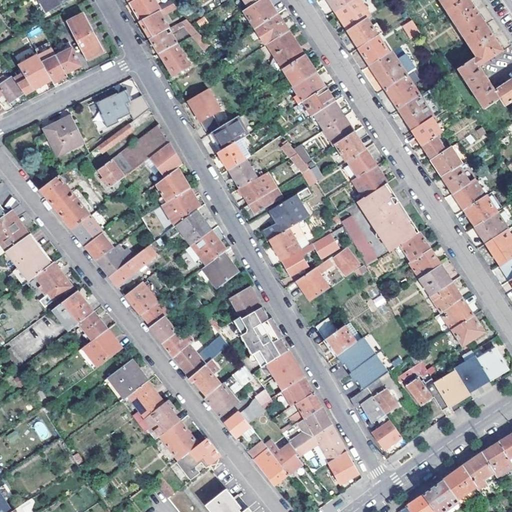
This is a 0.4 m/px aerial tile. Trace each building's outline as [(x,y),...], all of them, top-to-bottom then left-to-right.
[(39,0),(41,4),(44,2),(48,11),(67,0),(39,0)] [(135,0),(131,3),(142,22),(162,11),(155,0),(135,0)] [(243,0),(249,8),(262,0),(243,0)] [(244,12),(254,28),(277,14),(268,0),(262,0),(249,8),(244,12)] [(328,0),(336,11),(352,0),(328,0)] [(349,31),(368,19),(371,16),(361,0),(352,0),(336,11),(349,31)] [(438,0),(447,12),(466,0),(438,0)] [(466,0),(447,12),(464,39),(486,24),(476,8),(470,0),(466,0)] [(163,17),(178,8),(174,4),(162,11),(142,22),(152,39),(170,29),(163,17)] [(84,13),(67,23),(87,60),(104,51),(84,13)] [(254,28),(265,45),(267,44),(288,31),(277,14),(254,28)] [(200,28),(208,23),(204,16),(196,21),(200,28)] [(160,54),(178,44),(172,34),(183,27),(191,36),(198,33),(187,19),(170,29),(152,39),(160,54)] [(349,31),(359,48),(378,35),(368,19),(349,31)] [(404,27),(412,39),(420,33),(413,21),(404,27)] [(464,39),(477,57),(483,66),(504,52),(494,36),(486,24),(464,39)] [(288,31),(267,44),(283,69),(305,56),(288,30),(288,31)] [(198,33),(191,36),(204,51),(209,46),(198,33)] [(371,65),(390,53),(378,35),(359,48),(361,50),(371,65)] [(57,56),(72,48),(69,42),(53,50),(54,51),(57,56)] [(178,44),(160,54),(173,77),(190,67),(178,44)] [(72,48),(57,56),(67,74),(82,66),(72,48)] [(67,74),(57,56),(54,51),(50,52),(54,58),(43,63),(52,79),(54,83),(68,76),(67,74)] [(371,65),(386,89),(407,75),(416,69),(407,55),(398,61),(392,52),(390,53),(371,65)] [(43,63),(39,56),(12,71),(26,95),(52,79),(43,63)] [(305,56),(283,69),(294,86),(315,73),(313,69),(305,57),(305,56)] [(496,93),(497,92),(488,80),(480,67),(483,66),(477,57),(459,69),(485,109),(501,99),(496,93)] [(302,102),(303,101),(324,87),(315,73),(294,86),(293,87),(302,102)] [(400,109),(421,96),(407,75),(386,89),(389,94),(400,109)] [(0,78),(0,88),(4,94),(10,102),(24,93),(13,77),(7,80),(4,76),(0,78)] [(505,106),(511,101),(511,82),(509,84),(497,92),(496,93),(501,99),(505,106)] [(314,114),(334,102),(324,87),(303,101),(312,116),(314,114)] [(98,106),(111,129),(122,123),(121,121),(132,115),(135,120),(150,108),(143,95),(132,102),(126,92),(118,96),(117,95),(98,106)] [(212,94),(191,105),(200,122),(221,111),(212,94)] [(421,96),(400,109),(403,114),(413,131),(433,118),(434,117),(421,96)] [(323,129),(344,117),(334,102),(314,114),(323,129)] [(44,130),(53,149),(64,144),(67,151),(85,142),(72,116),(63,120),(62,118),(53,122),(55,125),(44,130)] [(214,144),(218,152),(241,139),(248,135),(237,116),(208,134),(214,144)] [(333,146),(335,144),(354,132),(344,117),(323,129),(323,130),(333,146)] [(423,145),(436,136),(442,133),(433,118),(413,131),(423,145)] [(98,147),(103,154),(134,130),(129,124),(98,147)] [(160,125),(131,147),(143,164),(170,143),(160,125)] [(347,161),(365,149),(354,132),(335,144),(346,161),(347,161)] [(436,136),(423,145),(432,160),(446,151),(436,136)] [(229,169),(250,156),(241,139),(218,152),(229,169)] [(293,149),(286,141),(282,144),(284,145),(281,148),(291,159),(297,155),(293,149)] [(133,202),(138,198),(157,184),(178,168),(183,165),(176,153),(170,143),(143,164),(125,177),(121,181),(126,190),(133,202)] [(64,144),(53,149),(57,156),(67,151),(64,144)] [(293,149),(297,155),(303,152),(298,146),(293,149)] [(131,147),(113,161),(125,177),(143,164),(131,147)] [(443,177),(459,166),(462,164),(452,147),(446,151),(432,160),(443,177)] [(347,161),(358,177),(376,166),(371,159),(365,149),(347,161)] [(297,155),(291,159),(302,174),(309,170),(305,164),(297,155)] [(261,176),(250,156),(229,169),(240,188),(261,176)] [(112,188),(121,181),(125,177),(113,161),(113,160),(99,171),(112,188)] [(341,165),(351,182),(353,180),(358,177),(347,161),(346,161),(341,165)] [(364,197),(383,185),(386,182),(376,166),(358,177),(353,180),(360,190),(364,197)] [(459,166),(443,177),(454,193),(470,183),(459,166)] [(178,168),(157,184),(167,202),(190,189),(190,188),(188,184),(178,168)] [(309,170),(302,174),(310,187),(317,183),(316,181),(309,170)] [(250,205),(277,189),(267,172),(261,176),(240,188),(242,191),(244,194),(250,205)] [(91,216),(96,212),(78,190),(73,193),(67,185),(71,181),(65,173),(42,190),(57,210),(73,230),(91,216)] [(465,210),(486,196),(475,180),(470,183),(454,193),(459,201),(465,210)] [(386,182),(383,185),(392,197),(395,196),(386,182)] [(364,197),(357,201),(370,221),(369,222),(381,241),(383,240),(391,252),(400,245),(416,235),(408,222),(411,220),(401,204),(399,202),(397,203),(398,200),(397,199),(391,198),(392,197),(383,185),(364,197)] [(191,188),(190,188),(190,189),(167,202),(164,204),(176,226),(197,210),(199,209),(193,198),(196,197),(191,188)] [(308,188),(299,193),(303,200),(312,195),(308,188)] [(282,198),(277,189),(250,205),(255,213),(282,198)] [(354,195),(357,201),(364,197),(360,190),(354,195)] [(264,230),(270,240),(287,229),(308,217),(300,203),(303,201),(303,200),(299,193),(270,210),(276,219),(277,222),(264,230)] [(465,210),(476,227),(497,213),(487,196),(486,196),(465,210)] [(193,198),(199,209),(202,206),(196,197),(193,198)] [(147,214),(138,198),(133,202),(136,207),(142,217),(147,214)] [(160,208),(155,210),(162,225),(167,222),(160,208)] [(0,241),(7,250),(28,235),(21,224),(11,210),(5,215),(0,218),(0,241)] [(177,226),(192,245),(212,231),(199,213),(197,210),(176,226),(177,226)] [(497,213),(476,227),(481,235),(487,243),(508,230),(508,229),(500,217),(503,215),(501,211),(497,213)] [(104,232),(91,216),(73,230),(84,243),(86,246),(103,233),(104,232)] [(340,223),(364,263),(366,268),(376,261),(351,218),(340,223)] [(420,233),(411,220),(408,222),(416,235),(420,233)] [(331,234),(332,236),(343,230),(341,227),(330,233),(331,234)] [(270,240),(282,261),(299,251),(287,229),(270,240)] [(501,265),(511,258),(511,236),(508,230),(487,243),(499,262),(501,265)] [(192,245),(206,266),(225,252),(226,251),(212,232),(212,231),(192,245)] [(31,233),(29,234),(51,265),(54,262),(31,233)] [(98,261),(112,249),(114,248),(103,233),(86,246),(92,254),(98,261)] [(411,262),(431,250),(422,237),(420,233),(416,235),(400,245),(411,262)] [(7,250),(18,266),(29,281),(35,276),(51,265),(29,234),(28,235),(7,250)] [(332,236),(331,234),(282,261),(291,275),(308,265),(302,255),(315,247),(321,258),(339,248),(332,236)] [(148,247),(125,265),(110,276),(118,286),(152,260),(151,258),(155,256),(148,247)] [(104,268),(110,276),(125,265),(112,249),(98,261),(104,268)] [(347,249),(334,258),(345,274),(359,264),(347,249)] [(409,263),(420,279),(441,266),(436,259),(431,250),(411,262),(409,263)] [(206,266),(203,269),(217,289),(240,273),(225,252),(206,266)] [(316,267),(319,272),(333,263),(329,258),(316,267)] [(510,280),(511,279),(511,258),(501,265),(510,280)] [(51,265),(35,276),(41,284),(38,286),(45,295),(48,293),(53,300),(72,286),(54,262),(51,265)] [(12,271),(22,285),(29,281),(18,266),(12,271)] [(430,296),(452,282),(441,266),(420,279),(430,296)] [(297,280),(312,300),(330,287),(319,272),(316,267),(297,280)] [(149,277),(143,282),(147,288),(154,283),(149,277)] [(141,315),(142,314),(155,304),(159,302),(147,288),(143,282),(125,296),(136,309),(141,315)] [(441,313),(445,311),(462,299),(453,285),(452,282),(430,296),(441,313)] [(230,299),(242,319),(263,307),(252,290),(251,288),(250,287),(230,299)] [(53,309),(70,330),(79,323),(93,312),(85,302),(77,291),(53,309)] [(381,295),(374,299),(378,306),(385,301),(381,295)] [(452,330),(452,329),(473,316),(467,305),(462,299),(445,311),(448,315),(444,317),(452,330)] [(155,304),(142,314),(145,318),(152,326),(165,316),(155,304)] [(207,310),(211,315),(217,311),(213,306),(207,310)] [(276,328),(263,307),(242,319),(240,320),(266,364),(267,363),(289,350),(276,328)] [(93,312),(79,323),(92,340),(107,329),(94,312),(93,312)] [(177,332),(183,328),(180,324),(174,328),(165,316),(152,326),(151,327),(162,340),(164,342),(177,332)] [(463,346),(468,343),(484,332),(473,316),(452,329),(463,346)] [(326,339),(338,331),(330,317),(317,326),(326,339)] [(326,339),(337,356),(357,342),(346,325),(338,331),(326,339)] [(390,344),(404,334),(398,325),(391,330),(391,332),(386,336),(390,344)] [(107,329),(92,340),(84,346),(99,365),(122,348),(115,340),(107,329)] [(181,338),(177,332),(164,342),(163,343),(171,354),(174,357),(191,344),(194,341),(187,333),(181,338)] [(390,344),(389,345),(392,350),(400,346),(405,354),(410,351),(411,353),(414,351),(404,334),(390,344)] [(253,373),(257,370),(235,341),(231,344),(229,342),(227,344),(229,346),(244,366),(251,374),(253,373)] [(182,368),(191,378),(206,365),(207,364),(191,344),(174,357),(182,368)] [(478,361),(490,380),(508,369),(496,349),(478,361)] [(267,363),(275,377),(297,364),(295,361),(289,350),(267,363)] [(414,354),(420,363),(422,362),(417,352),(414,354)] [(455,370),(456,371),(469,393),(490,380),(478,361),(476,357),(455,370)] [(363,366),(359,359),(343,370),(357,394),(367,387),(373,383),(370,379),(362,366),(363,366)] [(123,398),(127,396),(148,381),(139,370),(132,360),(107,377),(123,398)] [(192,380),(206,398),(222,385),(213,374),(219,369),(212,360),(207,364),(206,365),(191,378),(190,378),(192,380)] [(362,366),(370,379),(376,376),(368,362),(363,366),(362,366)] [(420,363),(417,365),(421,370),(424,376),(429,373),(422,362),(420,363)] [(275,377),(283,390),(305,377),(299,367),(297,364),(275,377)] [(421,370),(417,365),(396,378),(400,384),(421,370)] [(208,400),(221,417),(239,402),(228,388),(231,386),(238,381),(242,386),(256,376),(253,373),(251,374),(244,366),(222,385),(206,398),(208,400)] [(436,384),(441,394),(449,407),(469,394),(469,393),(456,371),(436,384)] [(291,406),(297,403),(314,393),(310,387),(305,377),(283,390),(282,391),(291,406)] [(433,399),(419,378),(408,386),(423,406),(433,399)] [(368,388),(373,395),(386,414),(398,405),(380,379),(368,388)] [(148,381),(127,396),(144,418),(164,402),(154,389),(148,381)] [(241,400),(231,386),(228,388),(239,402),(241,400)] [(351,398),(356,407),(359,405),(373,395),(368,388),(367,387),(357,394),(351,398)] [(267,391),(255,398),(260,405),(268,400),(271,398),(267,391)] [(305,418),(322,407),(320,404),(314,393),(297,403),(305,418)] [(449,407),(441,394),(435,398),(443,411),(449,407)] [(385,449),(402,437),(386,414),(373,395),(359,405),(370,420),(374,417),(381,427),(373,433),(385,449)] [(241,413),(249,423),(257,416),(259,416),(265,411),(263,408),(260,405),(255,398),(252,400),(249,406),(241,413)] [(144,418),(161,436),(181,421),(174,413),(172,411),(175,409),(168,400),(164,402),(144,418)] [(329,419),(322,407),(305,418),(298,422),(309,440),(332,425),(329,419)] [(254,429),(249,423),(241,413),(239,411),(226,423),(237,437),(243,432),(246,435),(254,429)] [(161,436),(178,460),(191,451),(199,445),(181,421),(161,436)] [(309,440),(310,443),(317,438),(330,461),(346,450),(339,437),(332,425),(309,440)] [(511,435),(506,439),(499,443),(511,463),(511,435)] [(199,445),(191,451),(198,461),(204,456),(207,459),(200,463),(205,469),(221,457),(220,455),(207,438),(199,445)] [(272,440),(266,445),(268,448),(289,474),(304,463),(295,453),(298,452),(295,449),(291,443),(281,451),(272,440)] [(294,440),(291,443),(295,449),(299,446),(294,440)] [(309,440),(299,446),(295,449),(298,452),(299,453),(311,445),(310,443),(309,440)] [(264,442),(250,453),(255,459),(268,448),(266,445),(264,442)] [(482,454),(495,475),(497,477),(511,467),(511,463),(499,443),(494,446),(482,454)] [(322,465),(326,463),(319,446),(314,448),(322,465)] [(255,459),(276,485),(289,474),(268,448),(255,459)] [(359,473),(346,450),(330,461),(329,462),(341,484),(359,473)] [(467,464),(463,466),(476,484),(478,487),(495,475),(482,454),(467,464)] [(465,492),(476,484),(463,466),(461,469),(444,480),(456,497),(464,491),(465,492)] [(508,474),(511,471),(511,467),(497,477),(500,482),(509,476),(508,474)] [(174,493),(160,474),(153,480),(167,498),(174,493)] [(456,497),(444,480),(434,487),(424,495),(436,511),(440,511),(458,500),(456,497)] [(212,511),(253,511),(250,507),(245,511),(244,509),(234,497),(229,490),(208,506),(212,511)] [(0,511),(9,511),(11,511),(12,510),(0,491),(0,511)] [(239,494),(234,497),(244,509),(245,511),(250,507),(239,494)] [(407,507),(410,511),(436,511),(424,495),(421,497),(407,507)]
